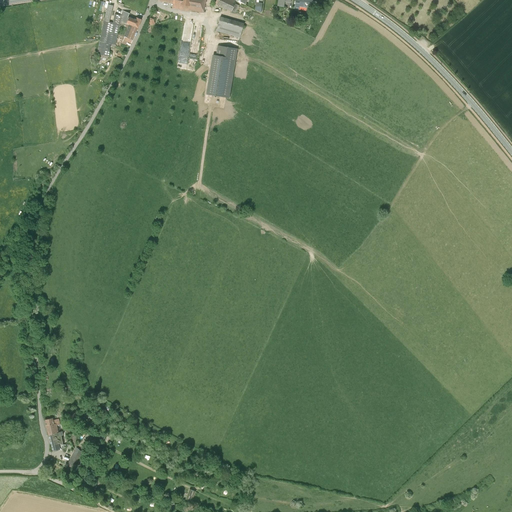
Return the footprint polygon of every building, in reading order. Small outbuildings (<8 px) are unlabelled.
[(157,0),(173,3),(172,7),(204,13),(205,0),(157,0)] [(230,0),(216,0),(215,4),(231,11),(236,2),(230,0)] [(310,11),(311,9),(312,0),(300,0),(300,1),(295,0),(294,9),(299,9),(299,7),(307,8),(306,10),(310,11)] [(109,22),(113,6),(108,5),(104,20),(97,54),(97,57),(102,58),(102,55),(103,55),(105,43),(105,42),(115,44),(121,15),(115,14),(113,23),(109,22)] [(127,28),(129,24),(133,26),(136,20),(135,19),(134,20),(129,18),(128,17),(129,13),(125,12),(123,11),(122,14),(122,15),(123,15),(121,21),(126,23),(125,27),(127,28)] [(240,38),(244,24),(220,17),(216,31),(240,38)] [(133,26),(129,25),(127,30),(124,37),(127,38),(126,41),(130,44),(132,40),(132,39),(133,36),(134,36),(138,28),(133,26)] [(210,95),(229,98),(237,49),(218,45),(210,95)] [(73,420),(84,406),(81,404),(71,418),(73,420)] [(58,432),(56,425),(60,424),(59,419),(53,420),(53,418),(45,420),(49,435),(58,432)] [(49,435),(50,440),(53,451),(60,449),(59,448),(60,448),(61,450),(65,448),(63,444),(61,435),(63,435),(62,431),(60,432),(58,432),(49,435)] [(77,447),(73,455),(78,458),(82,451),(77,447)] [(69,463),(67,466),(70,467),(69,470),(71,471),(72,468),(73,468),(74,466),(78,458),(73,455),(69,463)]
